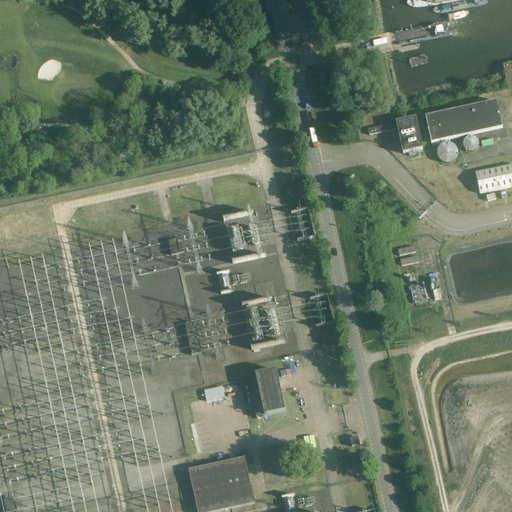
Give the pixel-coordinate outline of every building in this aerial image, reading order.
[(431,144),(502,129),(497,102),(426,118),(431,144)] [(423,151),(416,120),(396,124),(403,155),(423,151)] [(369,136),(395,131),(394,125),(368,131),(369,136)] [(429,145),(426,133),(420,135),(422,146),(429,145)] [(468,138),(465,140),(463,144),(464,149),(464,150),(467,152),(471,153),(475,152),(478,149),(478,148),(479,144),(477,140),(473,138),(469,138),(468,138)] [(438,159),(440,162),(445,165),(451,164),(456,161),(456,160),(458,155),(456,149),(452,145),(447,144),(446,144),(440,146),(437,151),(437,157),(438,159)] [(511,188),(511,166),(476,174),(480,195),(511,188)] [(177,239),(168,241),(172,257),(181,255),(177,239)] [(415,248),(398,251),(400,257),(416,254),(415,248)] [(417,258),(400,261),(402,267),(418,264),(417,258)] [(264,300),(275,298),(271,281),(260,284),(264,300)] [(333,323),(327,295),(310,299),(317,327),(333,323)] [(191,357),(202,354),(195,324),(184,326),(191,357)] [(258,386),(265,417),(285,412),(276,370),(270,372),(272,383),(258,386)] [(256,375),(258,386),(272,383),(270,372),(256,375)] [(246,405),(253,404),(256,419),(265,417),(258,386),(256,375),(248,377),(247,377),(247,379),(248,384),(242,385),(246,405)] [(360,446),(358,437),(350,438),(352,447),(360,446)] [(197,511),(219,511),(255,505),(253,499),(245,459),(194,470),(189,471),(197,511)] [(5,502),(7,511),(18,511),(15,500),(5,502)]
